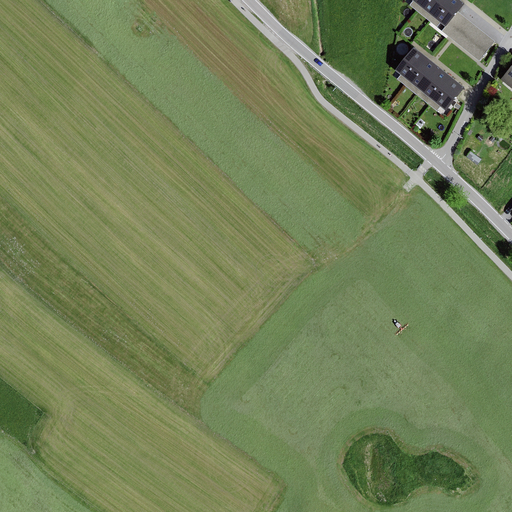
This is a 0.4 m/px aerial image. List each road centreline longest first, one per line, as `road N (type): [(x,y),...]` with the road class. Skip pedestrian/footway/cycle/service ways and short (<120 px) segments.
road 1 (secondary): [(440,163),(252,0)]
road 2 (residential): [(511,37),(440,163)]
